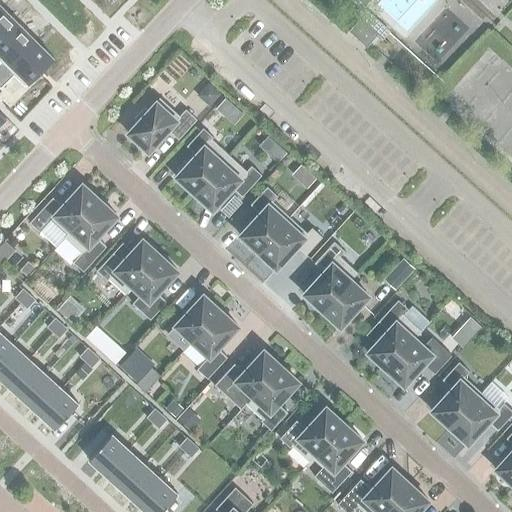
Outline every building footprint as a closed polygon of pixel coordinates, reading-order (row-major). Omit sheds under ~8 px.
[(353,0),(361,8),(355,14),(361,19),(378,34),(382,38),(387,32),(361,8),(368,0),(353,0)] [(0,41),(18,24),(1,6),(0,7),(0,41)] [(349,32),(363,45),(366,47),(378,34),(361,19),(349,32)] [(0,75),(35,41),(18,24),(0,41),(0,75)] [(35,41),(0,75),(0,89),(13,76),(24,87),(53,59),(35,41)] [(137,122),(127,133),(148,152),(167,131),(178,140),(196,120),(185,110),(179,116),(159,98),(147,111),(144,108),(134,119),(137,122)] [(235,108),(225,99),(216,109),(222,115),(231,113),(235,108)] [(202,129),(186,147),(195,155),(175,177),(193,194),(228,156),(211,140),(213,138),(202,129)] [(277,163),(286,153),(276,144),(268,154),(277,163)] [(246,171),(228,156),(193,194),(212,211),(232,189),(241,197),(261,176),(251,166),(246,171)] [(52,198),(29,223),(55,247),(63,238),(66,235),(67,235),(99,200),(82,184),(61,206),(52,198)] [(250,205),(259,214),(239,236),(257,253),(289,218),(272,202),(277,197),(266,187),(250,205)] [(66,235),(63,238),(80,254),(72,263),(83,272),(106,247),(96,239),(117,216),(99,200),(67,235),(66,235)] [(306,233),(289,218),(257,253),(276,270),(296,247),(305,256),(322,238),(311,228),(306,233)] [(159,256),(142,240),(122,262),(112,253),(96,271),(106,281),(108,279),(125,295),(131,288),(131,287),(159,256)] [(303,294),(321,311),(350,280),(357,273),(339,257),(344,251),(333,242),(314,264),(323,272),(303,294)] [(177,272),(159,256),(131,287),(131,288),(140,295),(132,304),(149,320),(166,302),(157,294),(177,272)] [(403,257),(384,278),(395,288),(414,267),(403,257)] [(28,262),(20,270),(26,276),(34,268),(28,262)] [(350,280),(321,311),(339,328),(368,296),(350,280)] [(22,290),(14,298),(20,304),(28,295),(22,290)] [(28,295),(20,304),(26,310),(34,301),(28,295)] [(174,326),(166,334),(184,350),(191,342),(220,311),(203,295),(174,326)] [(70,296),(58,310),(69,320),(82,307),(70,296)] [(387,331),(367,353),(385,370),(414,338),(414,339),(429,322),(411,306),(408,310),(397,300),(377,322),(387,331)] [(237,327),(220,311),(191,342),(208,357),(196,370),(207,379),(226,358),(217,349),(237,327)] [(54,319),(46,328),(52,333),(60,324),(54,319)] [(60,324),(52,333),(58,339),(66,330),(60,324)] [(460,327),(451,338),(462,348),(471,337),(460,327)] [(0,333),(0,358),(13,345),(0,333)] [(414,338),(385,370),(403,386),(424,364),(434,373),(451,355),(431,336),(422,346),(414,339),(414,338)] [(115,365),(126,353),(116,344),(105,356),(115,365)] [(13,345),(0,358),(0,379),(6,385),(29,359),(13,345)] [(87,348),(79,357),(85,363),(93,354),(87,348)] [(150,365),(132,349),(116,366),(134,383),(150,365)] [(234,364),(214,385),(240,410),(245,404),(280,366),(263,350),(243,372),(234,364)] [(93,354),(85,363),(91,369),(99,360),(93,354)] [(29,359),(6,385),(22,400),(45,374),(29,359)] [(451,389),(430,411),(449,428),(481,393),(464,377),(468,372),(458,362),(441,380),(451,389)] [(298,382),(280,366),(245,404),(262,420),(260,422),(270,431),(287,413),(278,404),(298,382)] [(45,374),(22,400),(38,414),(61,389),(45,374)] [(61,389),(38,414),(54,429),(78,404),(61,389)] [(481,393),(449,428),(467,445),(488,423),(497,431),(511,414),(511,411),(503,404),(498,409),(481,393)] [(165,409),(175,418),(182,410),(172,401),(165,409)] [(291,447),(309,463),(312,460),(311,459),(344,424),(325,407),(305,429),(296,421),(279,439),(289,448),(291,447)] [(154,409),(146,418),(152,424),(160,415),(154,409)] [(186,409),(177,420),(190,432),(200,422),(186,409)] [(160,415),(152,424),(158,430),(166,421),(160,415)] [(362,441),(344,424),(311,459),(312,460),(321,468),(313,477),(331,493),(351,472),(342,463),(362,441)] [(511,450),(494,470),(511,485),(511,431),(505,439),(511,445),(511,450)] [(112,435),(88,460),(105,475),(128,449),(112,435)] [(186,439),(178,448),(184,453),(192,444),(186,439)] [(192,444),(184,453),(190,459),(198,450),(192,444)] [(128,449),(105,475),(121,490),(144,464),(128,449)] [(144,464),(121,490),(137,505),(161,479),(144,464)] [(360,479),(337,505),(344,511),(384,511),(409,484),(391,468),(371,490),(360,479)] [(161,479),(137,505),(144,511),(160,511),(177,494),(161,479)] [(417,511),(428,501),(409,484),(384,511),(417,511)] [(245,511),(252,504),(234,488),(215,509),(217,511),(245,511)]
